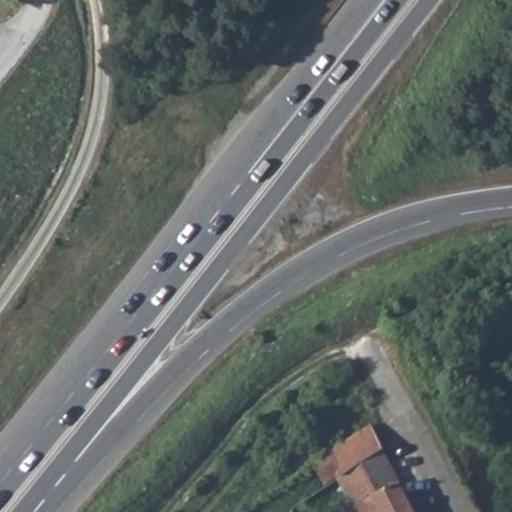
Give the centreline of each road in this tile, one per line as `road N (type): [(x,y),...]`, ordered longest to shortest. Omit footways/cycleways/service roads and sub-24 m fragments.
road 1 (trunk): [(48,483),(429,0)]
road 2 (primary): [(48,483),(82,466),(204,337),(318,253),(407,215),(511,196)]
road 3 (primary): [(229,205),(0,493)]
road 4 (track): [(94,0),(99,105),(82,165),(0,298)]
road 5 (trunk): [(396,0),(229,205)]
road 6 (primary): [(370,0),(242,167),(229,205)]
road 7 (unclassified): [(454,511),(369,347)]
